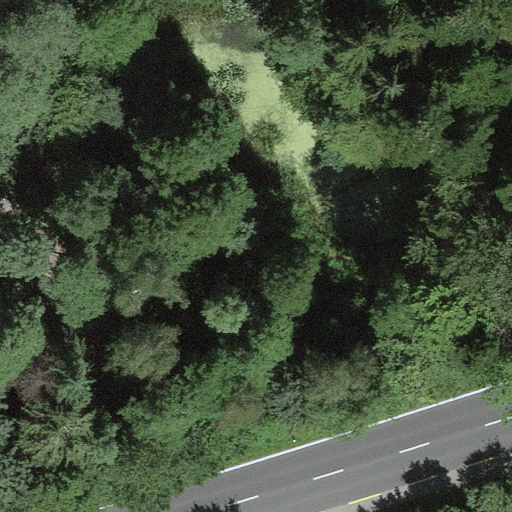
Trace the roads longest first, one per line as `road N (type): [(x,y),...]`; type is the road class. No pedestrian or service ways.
road 1 (secondary): [(511,412),(189,511)]
road 2 (track): [(0,117),(60,0)]
